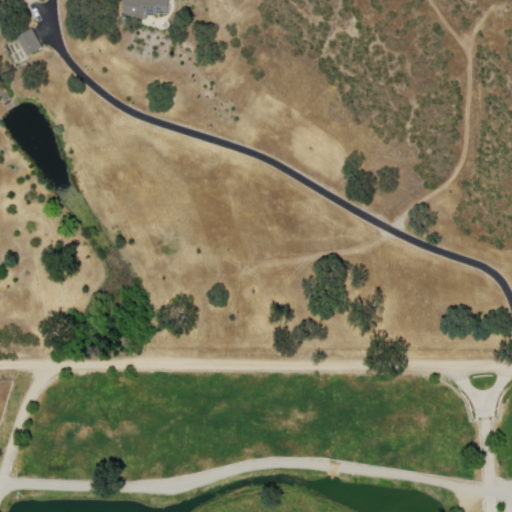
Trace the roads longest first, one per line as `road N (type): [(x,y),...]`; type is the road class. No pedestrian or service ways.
road 1 (residential): [(0,369),(511,368)]
road 2 (residential): [(49,370),(0,488)]
